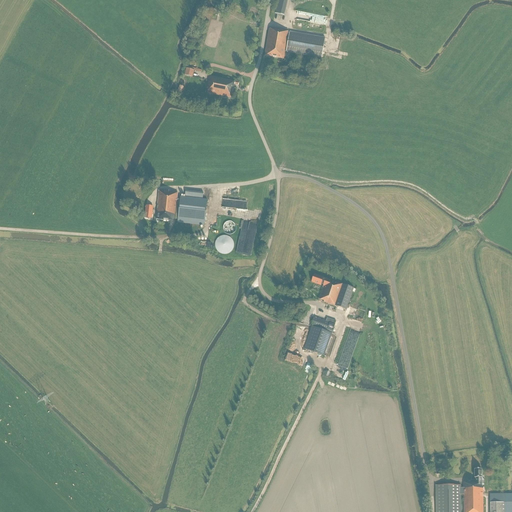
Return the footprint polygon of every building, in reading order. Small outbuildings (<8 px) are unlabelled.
[(278,0),(275,14),(284,16),(287,0),(278,0)] [(353,22),(352,8),(344,8),(344,12),(345,22),(353,22)] [(288,31),(275,29),(275,30),(269,29),(264,55),(284,59),(285,52),(322,58),(325,39),(288,32),(288,31)] [(193,77),(195,70),(187,68),(185,75),(193,77)] [(219,91),(222,79),(209,76),(207,88),(208,88),(207,93),(219,95),(220,91),(219,91)] [(220,91),(219,95),(231,98),(234,84),(234,81),(222,79),(219,91),(220,91)] [(180,199),(177,199),(177,193),(159,191),(156,219),(174,221),(174,219),(178,219),(177,222),(204,225),(207,200),(202,199),(203,193),(185,191),(185,197),(180,197),(180,199)] [(238,252),(252,255),(259,221),(254,220),(254,222),(245,221),(238,252)] [(235,234),(237,223),(227,222),(225,232),(235,234)] [(223,254),(226,254),(228,254),(230,252),(232,250),(233,248),(234,246),(234,243),(233,241),(232,239),(230,237),(228,236),(225,236),(223,236),(220,236),(218,238),(216,240),(215,243),(215,245),(215,248),(216,250),(218,252),(220,253),(221,254),(223,254)] [(343,284),(322,277),(322,276),(315,274),(313,280),(320,282),(324,283),(319,299),(324,301),(324,302),(335,306),(343,284)] [(354,288),(343,284),(335,306),(346,309),(354,288)] [(324,356),(334,325),(313,317),(311,324),(312,324),(304,349),(324,356)] [(339,367),(348,370),(358,337),(355,336),(356,332),(359,332),(359,331),(355,330),(354,337),(348,335),(339,367)] [(476,483),(463,483),(463,488),(461,488),(461,485),(435,486),(435,488),(435,511),(460,511),(460,495),(463,495),(463,511),(482,511),(483,488),(481,488),(481,483),(481,469),(475,470),(475,474),(476,483)] [(505,511),(505,503),(490,503),(489,511),(505,511)]
